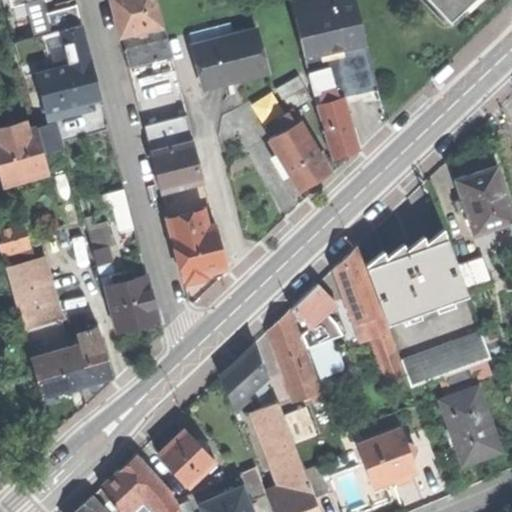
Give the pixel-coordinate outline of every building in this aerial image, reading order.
[(122,34),(164,24),(158,0),(114,0),(117,13),(122,34)] [(289,0),(311,81),(329,77),(335,100),(344,98),(379,88),(355,0),(289,0)] [(427,0),(448,21),(469,0),(427,0)] [(48,12),(53,30),(83,23),(79,5),(48,12)] [(232,22),(214,26),(218,39),(235,34),(232,22)] [(214,26),(191,32),(205,87),(232,80),(269,71),(258,28),(235,34),(218,39),(214,26)] [(169,39),(153,44),(157,60),(173,56),(169,39)] [(127,51),(132,67),(157,60),(153,44),(127,51)] [(41,72),(52,118),(86,109),(84,102),(103,98),(98,79),(93,59),(41,72)] [(279,88),(292,111),(295,110),(314,100),(301,76),(279,88)] [(311,81),(317,105),(335,100),(329,77),(311,81)] [(335,100),(317,105),(333,159),(347,154),(359,149),(344,98),(335,100)] [(281,122),(285,129),(301,121),(295,110),(292,111),(279,118),(281,122)] [(271,122),(273,126),(281,122),(279,118),(271,122)] [(0,137),(0,160),(6,182),(32,175),(52,170),(47,151),(40,127),(30,129),(27,119),(0,125),(0,130),(2,137),(0,137)] [(270,138),(299,190),(315,181),(330,172),(301,121),(285,129),(278,134),(270,138)] [(56,122),(40,127),(47,151),(63,147),(56,122)] [(273,126),(278,134),(285,129),(281,122),(273,126)] [(153,151),(155,162),(197,151),(194,140),(153,151)] [(162,191),(205,179),(197,151),(155,162),(162,191)] [(474,174),(456,179),(473,234),(511,221),(511,216),(496,167),(474,174)] [(119,230),(133,227),(126,188),(100,192),(103,210),(115,208),(119,230)] [(205,209),(169,218),(184,277),(188,276),(205,272),(213,270),(227,267),(217,225),(210,227),(205,209)] [(0,230),(0,237),(4,253),(33,245),(27,223),(0,230)] [(404,252),(367,265),(387,323),(467,294),(465,290),(457,266),(446,237),(404,252)] [(95,249),(99,263),(115,260),(111,245),(95,249)] [(381,312),(356,246),(333,267),(353,323),(364,318),(381,312)] [(46,257),(7,267),(25,328),(63,318),(46,257)] [(482,257),(457,266),(465,290),(491,281),(482,257)] [(134,269),(123,272),(125,282),(136,279),(134,269)] [(111,275),(114,285),(125,282),(123,272),(111,275)] [(206,276),(205,272),(188,276),(189,280),(206,276)] [(109,286),(120,329),(158,320),(152,296),(147,276),(136,279),(125,282),(114,285),(109,286)] [(304,322),(310,329),(322,318),(337,304),(318,283),(304,296),(291,308),(304,322)] [(269,330),(272,337),(296,328),(289,310),(277,322),(269,330)] [(387,327),(381,312),(364,318),(369,334),(387,327)] [(331,328),(322,318),(310,329),(319,339),(331,328)] [(306,332),(310,329),(304,322),(300,325),(306,332)] [(77,328),(79,334),(91,330),(89,325),(77,328)] [(82,344),(72,347),(83,385),(97,381),(116,376),(102,327),(91,330),(79,334),(82,344)] [(409,387),(387,327),(369,334),(391,393),(409,387)] [(296,328),(272,337),(290,388),(314,379),(296,328)] [(402,360),(411,386),(442,375),(468,365),(490,357),(480,331),(402,360)] [(309,348),(326,394),(350,385),(341,363),(332,339),(309,348)] [(222,375),(235,408),(255,390),(270,377),(256,342),(236,360),(222,375)] [(33,358),(44,396),(83,385),(72,347),(33,358)] [(474,381),(468,365),(442,375),(448,390),(474,381)] [(274,386),(270,377),(255,390),(258,396),(274,386)] [(319,393),(314,379),(290,388),(295,401),(311,396),(319,393)] [(258,396),(263,406),(280,400),(274,386),(258,396)] [(477,387),(441,400),(464,463),(481,457),(500,450),(477,387)] [(322,392),(319,393),(311,396),(315,405),(325,401),(322,392)] [(257,409),(287,486),(309,477),(305,467),(295,440),(285,415),(280,400),(263,406),(257,409)] [(306,407),(285,415),(295,440),(315,432),(306,407)] [(401,427),(358,444),(366,465),(371,463),(379,484),(391,480),(397,483),(401,481),(408,478),(411,469),(408,462),(417,449),(415,444),(407,441),(401,427)] [(173,441),(161,453),(175,467),(191,484),(217,459),(187,428),(173,441)] [(125,466),(121,470),(155,506),(160,511),(174,511),(180,506),(170,489),(138,455),(125,466)] [(305,467),(309,477),(316,496),(330,490),(319,462),(305,467)] [(243,470),(254,498),(268,493),(257,465),(243,470)] [(193,486),(191,484),(175,467),(165,477),(182,495),(193,486)] [(147,511),(155,506),(121,470),(104,486),(123,510),(124,511),(147,511)] [(287,486),(268,493),(275,511),(322,511),(316,496),(309,477),(287,486)] [(202,503),(205,511),(254,511),(243,485),(202,503)] [(76,511),(107,511),(93,496),(80,509),(76,511)]
